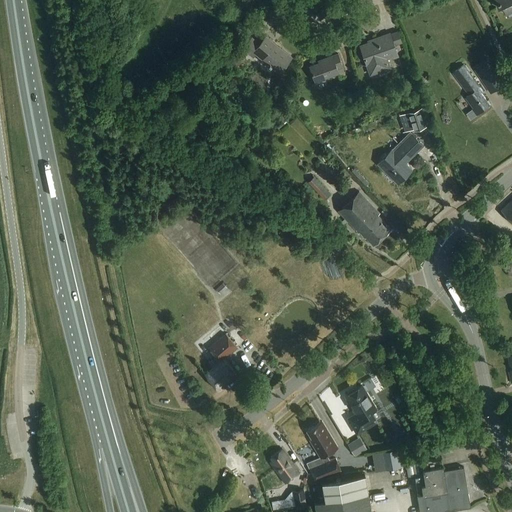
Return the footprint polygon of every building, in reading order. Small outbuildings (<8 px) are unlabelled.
[(511,0),(495,0),(500,9),(503,7),(507,15),(511,13),(511,0)] [(402,43),(398,31),(390,34),(390,33),(373,40),(374,41),(361,46),(371,75),(390,68),(387,58),(390,57),(391,60),(399,57),(395,45),(402,43)] [(292,57),(266,36),(260,44),(252,38),(242,50),(253,58),(255,54),(279,73),(292,57)] [(226,58),(238,67),(246,57),(233,48),(226,58)] [(343,67),(338,54),(318,61),(319,63),(310,67),(316,84),(325,80),(325,78),(338,73),(337,69),(343,67)] [(491,92),(504,84),(489,61),(476,70),(491,92)] [(471,120),(477,115),(490,105),(481,93),(485,91),(481,86),(480,87),(464,65),(454,73),(470,94),(466,97),(474,107),(466,113),(471,120)] [(422,108),(406,113),(412,131),(427,127),(422,108)] [(393,150),(379,164),(398,184),(412,170),(406,163),(423,146),(412,135),(410,133),(393,150)] [(331,179),(337,173),(324,160),(319,165),(331,179)] [(324,200),(330,195),(312,176),(307,182),(324,200)] [(375,225),(384,235),(391,229),(378,216),(380,214),(359,192),(352,198),(371,218),(368,221),(373,227),(375,225)] [(373,246),(384,235),(375,225),(373,227),(368,221),(371,218),(352,198),(338,211),(359,234),(360,233),(365,238),(366,238),(373,246)] [(511,200),(501,210),(511,222),(511,200)] [(216,289),(220,294),(227,288),(223,283),(216,289)] [(209,348),(216,356),(209,362),(213,368),(206,374),(219,390),(236,374),(224,360),(238,348),(226,334),(209,348)] [(355,390),(353,390),(348,393),(348,394),(346,396),(354,410),(357,415),(349,419),(357,434),(375,423),(370,414),(376,410),(362,386),(355,390)] [(307,463),(310,469),(315,482),(341,471),(336,459),(330,461),(327,455),(338,448),(322,422),(307,431),(312,439),(310,440),(320,457),(307,463)] [(394,441),(399,449),(411,441),(406,434),(394,441)] [(347,445),(355,457),(367,449),(360,437),(347,445)] [(405,448),(398,449),(384,452),(387,469),(405,466),(404,460),(407,459),(405,448)] [(299,473),(283,450),(271,458),(273,460),(270,462),(285,483),(299,473)] [(444,471),(442,458),(421,461),(423,474),(414,476),(420,511),(444,511),(471,507),(464,467),(444,471)] [(371,511),(365,475),(323,482),(326,500),(315,502),(316,511),(371,511)] [(297,508),(306,506),(303,490),(294,492),(297,508)]
